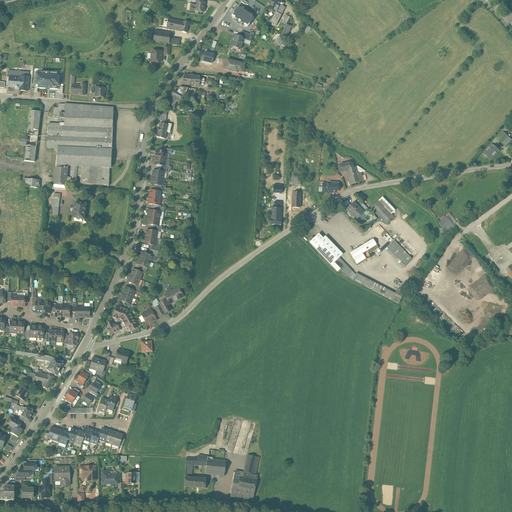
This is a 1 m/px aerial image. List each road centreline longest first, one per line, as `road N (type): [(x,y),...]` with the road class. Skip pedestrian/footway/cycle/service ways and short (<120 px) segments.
road 1 (residential): [(511,165),(353,190),(263,247),(167,326),(84,345)]
road 2 (residential): [(0,508),(207,502),(274,511)]
road 3 (residential): [(152,106),(129,247),(93,330)]
road 4 (residential): [(0,96),(152,106)]
road 5 (residential): [(227,0),(152,106)]
